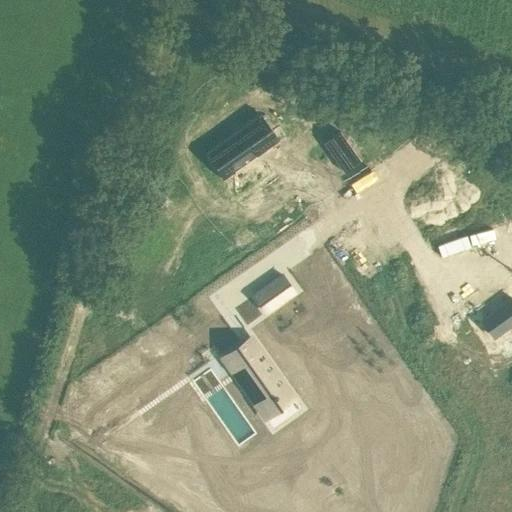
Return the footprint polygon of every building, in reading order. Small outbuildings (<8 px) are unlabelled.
[(204,153),(223,180),(234,173),(233,166),(255,150),(258,155),(280,140),(260,113),(204,153)] [(340,131),(323,143),(344,173),(361,161),(340,131)] [(271,283),(283,300),(294,292),(282,275),(271,283)] [(494,339),(511,325),(511,300),(482,322),(494,339)] [(250,384),(264,403),(286,387),(258,348),(253,353),(245,342),(223,358),(244,388),(250,384)]
